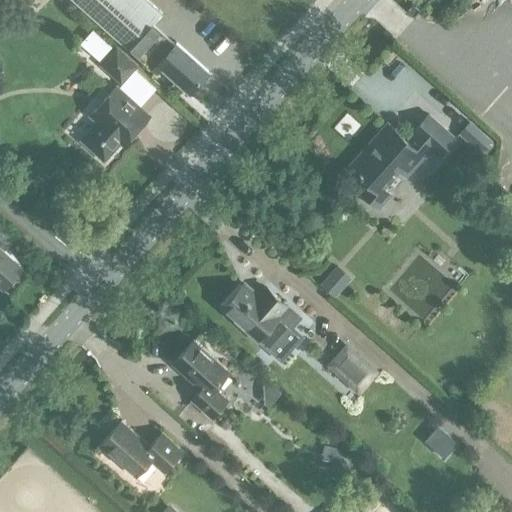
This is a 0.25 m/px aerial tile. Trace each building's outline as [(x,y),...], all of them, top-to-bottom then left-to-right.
[(76,0),(77,1),(130,49),(131,48),(157,72),(163,66),(190,91),(209,70),(177,42),(164,56),(141,36),(163,12),(151,1),(149,0),(76,0)] [(136,64),(115,45),(114,46),(106,39),(99,48),(106,55),(100,61),(121,81),(136,64)] [(115,86),(89,115),(95,121),(81,136),(104,156),(134,123),(138,127),(148,116),(115,86)] [(440,155),(456,137),(428,113),(412,131),(414,132),(407,140),(388,123),(351,165),(370,182),(362,191),(379,206),(390,193),(382,186),(398,168),(403,172),(416,157),(420,160),(430,147),(440,155)] [(460,130),(485,149),(496,135),(471,116),(460,130)] [(23,265),(3,246),(13,236),(0,223),(0,283),(4,287),(7,283),(10,285),(16,278),(14,275),(23,265)] [(339,260),(322,279),(337,293),(354,274),(339,260)] [(243,283),(223,306),(258,338),(279,315),(277,314),(286,304),(267,286),(258,296),(243,283)] [(216,387),(230,371),(193,338),(172,362),(201,387),(191,398),(212,416),(228,398),(223,394),(216,387)] [(346,341),(326,364),(358,393),(379,370),(346,341)] [(281,391),(266,379),(263,383),(264,402),(268,406),(281,391)] [(121,419),(100,442),(136,474),(150,458),(163,470),(183,449),(162,431),(149,444),(121,419)] [(457,441),(437,424),(424,439),(444,457),(457,441)] [(336,447),(324,444),(319,465),(329,468),(339,476),(351,464),(336,450),(336,447)] [(179,511),(169,502),(159,511),(179,511)]
